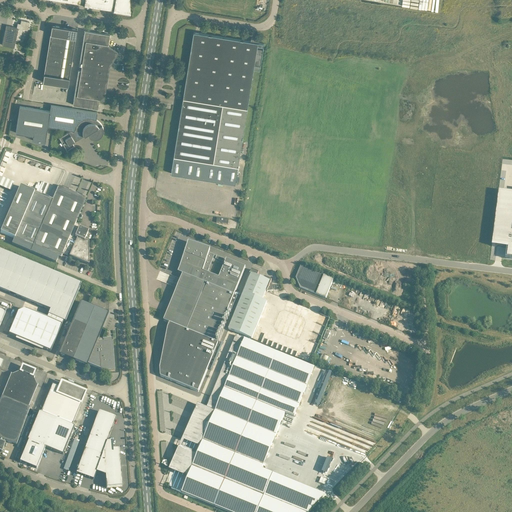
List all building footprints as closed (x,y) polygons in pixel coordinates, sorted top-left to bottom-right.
[(84,0),(84,5),(84,4),(130,11),(130,12),(129,0),(84,0)] [(2,45),(9,46),(14,47),(16,39),(20,40),(23,29),(28,30),(29,22),(21,20),(20,24),(17,24),(16,27),(6,25),(5,30),(2,45)] [(52,25),(50,34),(59,36),(60,26),(52,25)] [(68,28),(60,26),(59,36),(67,37),(68,28)] [(67,37),(75,38),(77,29),(68,28),(67,37)] [(85,30),(79,65),(82,66),(81,70),(78,70),(73,105),(98,109),(99,99),(104,100),(107,80),(102,79),(105,64),(110,65),(119,51),(108,44),(110,34),(85,30)] [(194,32),(172,169),(171,174),(236,184),(254,70),(260,71),(264,43),(259,42),(259,39),(251,38),(251,41),(194,32)] [(50,34),(49,44),(74,48),(75,38),(67,37),(59,36),(50,34)] [(49,44),(47,54),(72,58),(74,48),(49,44)] [(47,54),(45,64),(70,68),(72,58),(47,54)] [(45,64),(44,74),(69,78),(70,68),(45,64)] [(69,78),(44,74),(43,82),(68,86),(69,78)] [(48,126),(72,130),(73,131),(78,139),(87,134),(87,135),(88,135),(88,136),(89,136),(89,137),(90,137),(91,138),(92,138),(93,138),(94,138),(95,138),(96,138),(97,138),(98,138),(98,137),(99,137),(100,136),(101,135),(102,134),(102,133),(103,133),(103,132),(103,131),(103,130),(103,129),(103,128),(103,127),(103,126),(102,125),(102,124),(101,123),(100,122),(99,121),(98,120),(97,120),(96,119),(97,112),(51,105),(50,111),(48,126)] [(45,142),(48,126),(50,111),(20,106),(15,133),(33,136),(33,140),(45,142)] [(73,131),(72,130),(60,137),(67,148),(65,149),(66,151),(74,146),(72,143),(78,139),(73,131)] [(3,161),(8,162),(11,151),(6,149),(3,161)] [(0,176),(0,186),(12,191),(16,183),(0,176)] [(1,233),(5,235),(14,239),(12,244),(56,263),(56,262),(58,258),(58,257),(61,258),(64,250),(71,253),(69,257),(84,263),(89,265),(89,261),(88,261),(88,240),(85,239),(86,236),(85,236),(86,234),(85,232),(83,231),(84,230),(79,228),(80,225),(76,223),(86,198),(59,186),(53,200),(20,186),(1,233)] [(511,192),(498,191),(492,246),(508,248),(507,257),(511,258),(511,192)] [(215,342),(228,309),(231,310),(237,296),(234,295),(244,272),(245,267),(227,260),(219,278),(207,273),(214,255),(209,253),(210,250),(209,250),(208,250),(190,244),(189,244),(188,243),(179,269),(178,273),(183,274),(164,321),(168,323),(170,323),(167,329),(160,368),(160,376),(198,392),(218,343),(215,342)] [(18,312),(9,334),(17,338),(17,339),(42,349),(42,348),(51,352),(64,321),(66,322),(81,285),(80,286),(0,251),(0,288),(51,310),(49,314),(47,319),(25,309),(18,312)] [(334,280),(301,266),(296,278),(300,288),(326,299),(334,280)] [(229,330),(252,339),(267,302),(263,300),(266,291),(267,291),(273,290),(272,282),(271,281),(272,280),(265,277),(264,279),(257,276),(259,273),(252,270),(249,277),(250,277),(229,330)] [(59,355),(60,355),(86,365),(86,366),(87,366),(88,364),(100,370),(101,374),(101,370),(106,369),(106,371),(106,372),(115,371),(113,348),(113,349),(111,349),(110,341),(103,342),(103,339),(102,339),(102,341),(98,339),(108,314),(107,313),(107,314),(81,303),(82,302),(81,302),(59,355)] [(201,447),(182,493),(227,511),(309,511),(325,496),(262,470),(285,413),(294,417),(314,368),(277,353),(278,353),(236,336),(221,374),(229,377),(218,405),(212,403),(209,412),(199,408),(186,441),(201,447)] [(320,360),(328,364),(331,359),(323,354),(320,360)] [(11,375),(2,397),(28,408),(37,386),(38,386),(36,385),(34,379),(34,378),(33,377),(35,372),(23,367),(20,372),(19,371),(18,373),(12,375),(11,374),(11,375)] [(40,412),(40,413),(73,426),(72,426),(86,393),(61,383),(59,388),(52,385),(41,413),(40,412)] [(2,397),(0,401),(0,451),(2,452),(5,444),(4,443),(5,441),(16,445),(30,408),(28,408),(2,397)] [(112,442),(107,442),(116,418),(99,411),(76,474),(93,480),(96,472),(105,476),(106,481),(106,489),(107,489),(107,487),(121,486),(119,450),(113,451),(112,442)] [(29,441),(20,462),(37,469),(45,447),(46,448),(63,455),(74,427),(73,426),(40,413),(39,412),(28,440),(29,441)] [(70,471),(79,441),(73,439),(65,470),(70,471)]
